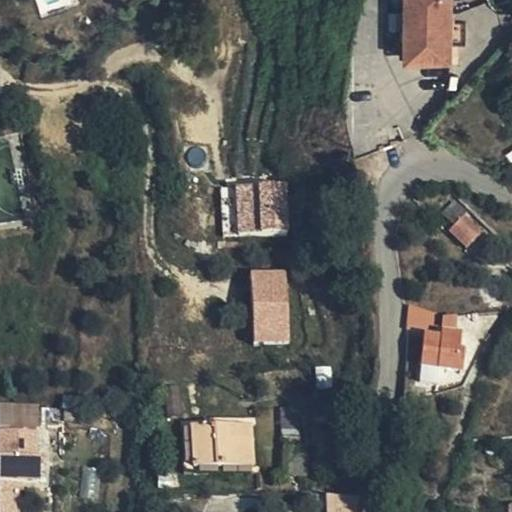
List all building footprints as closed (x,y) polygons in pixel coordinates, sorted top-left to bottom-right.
[(451,56),(451,0),(407,0),(407,55),(451,56)] [(233,182),(233,204),(228,204),(228,233),(288,232),(287,181),(233,182)] [(454,227),(462,218),(465,215),(452,203),(441,215),(454,227)] [(480,235),(462,218),(454,227),(471,244),(480,235)] [(471,244),(454,227),(448,233),(466,250),(471,244)] [(251,269),(253,343),(290,342),(287,268),(251,269)] [(432,333),(433,318),(406,315),(406,331),(432,333)] [(455,332),(455,320),(440,318),(439,331),(455,332)] [(435,375),(456,376),(459,376),(461,351),(458,351),(459,337),(439,335),(438,341),(421,339),(418,387),(435,389),(436,385),(434,384),(435,375)] [(329,371),(314,372),(316,391),(331,390),(329,371)] [(455,387),(456,376),(435,375),(434,384),(436,385),(455,387)] [(0,411),(0,437),(34,438),(33,407),(0,411)] [(283,449),(299,449),(298,411),(282,412),(283,449)] [(252,468),(249,429),(190,431),(192,470),(252,468)] [(325,434),(312,434),(312,442),(325,443),(325,434)] [(34,438),(0,437),(0,483),(17,483),(38,483),(38,460),(34,460),(34,438)] [(300,480),(299,449),(283,449),(284,481),(300,480)] [(17,483),(0,483),(0,503),(17,503),(17,483)] [(326,495),(327,511),(355,511),(354,494),(326,495)]
